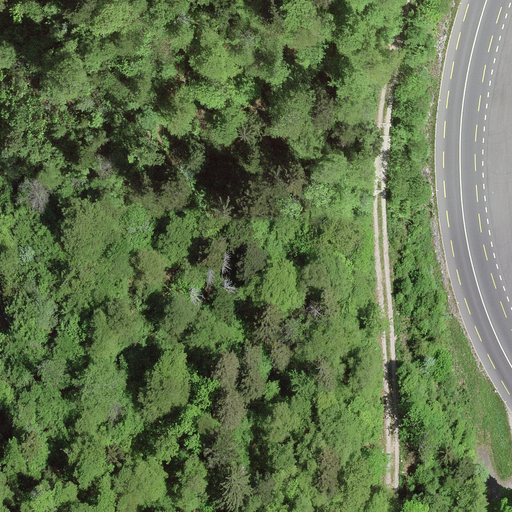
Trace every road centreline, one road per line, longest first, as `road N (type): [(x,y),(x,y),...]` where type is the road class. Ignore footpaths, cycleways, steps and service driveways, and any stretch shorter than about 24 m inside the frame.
road 1 (track): [(391,511),(380,99),(400,0)]
road 2 (primary): [(511,370),(472,275),(458,163),(461,103),(487,0)]
